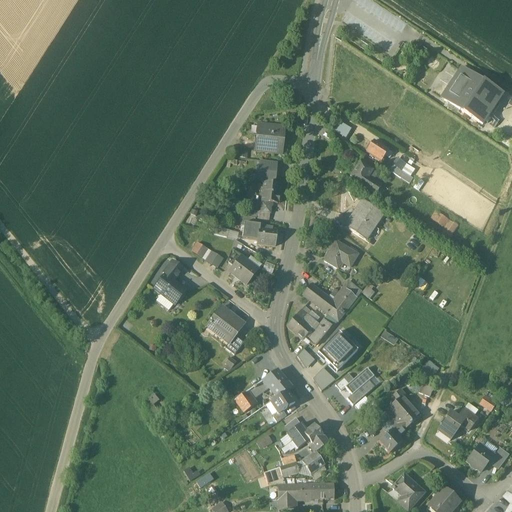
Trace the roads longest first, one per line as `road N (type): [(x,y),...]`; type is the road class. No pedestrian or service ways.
road 1 (tertiary): [(272,324),(314,83)]
road 2 (residential): [(314,83),(280,80),(258,91),(161,241)]
road 3 (track): [(443,371),(511,191)]
road 4 (tertiary): [(353,481),(343,442),(280,355),(272,324)]
road 5 (unclassified): [(96,342),(48,511)]
road 6 (residential): [(484,499),(414,448),(353,481)]
road 7 (track): [(0,224),(96,342)]
road 8 (residential): [(161,241),(272,324)]
road 9 (residential): [(161,241),(96,342)]
